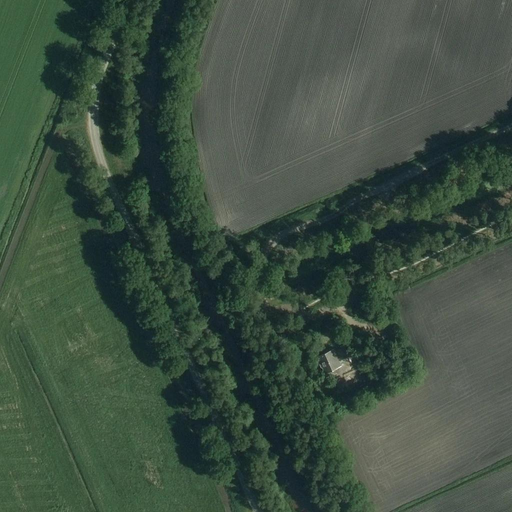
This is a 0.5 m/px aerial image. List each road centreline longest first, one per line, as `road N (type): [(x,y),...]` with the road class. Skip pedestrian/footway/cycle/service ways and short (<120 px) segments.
road 1 (track): [(511,126),(377,187),(323,221),(284,229),(257,253),(270,360),(338,511)]
road 2 (tertiary): [(256,511),(100,162),(90,123),(127,0)]
road 3 (track): [(317,511),(209,286),(159,132),(157,90),(181,0)]
